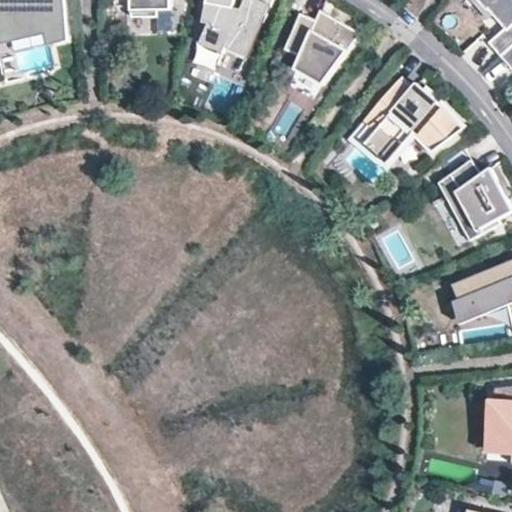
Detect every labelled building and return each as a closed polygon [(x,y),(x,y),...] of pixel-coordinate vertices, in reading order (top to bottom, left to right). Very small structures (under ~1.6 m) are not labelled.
[(0,0),(0,44),(47,30),(48,30),(47,25),(63,19),(60,0),(0,0)] [(112,0),(112,3),(130,2),(142,13),(155,13),(155,6),(169,6),(168,0),(112,0)] [(224,50),(246,60),(255,39),(249,37),(255,22),(262,25),(272,0),(244,0),(243,3),(236,0),(205,0),(200,24),(207,25),(198,46),(222,56),(224,50)] [(511,0),(472,0),(484,13),(485,12),(502,30),(486,45),(498,58),(511,45),(511,0)] [(142,13),(130,2),(130,14),(142,13)] [(326,19),(329,12),(321,9),(318,15),(326,19)] [(363,31),(329,12),(326,19),(318,15),(317,18),(301,12),(286,47),(301,54),(296,67),(324,83),(363,31)] [(65,43),(63,19),(47,25),(48,30),(47,30),(51,46),(65,43)] [(511,45),(498,58),(510,71),(511,68),(511,45)] [(0,75),(4,85),(19,80),(11,58),(0,62),(0,75)] [(465,129),(440,105),(441,104),(434,98),(424,90),(418,85),(412,91),(401,82),(366,122),(378,132),(366,145),(389,165),(417,132),(435,150),(465,129)] [(424,90),(434,98),(437,94),(428,86),(424,90)] [(440,105),(465,129),(469,126),(444,101),(441,104),(440,105)] [(378,132),(366,122),(350,142),(388,174),(417,140),(432,153),(435,150),(417,132),(389,165),(366,145),(378,132)] [(470,161),(437,184),(468,243),(499,225),(496,221),(511,213),(503,196),(498,198),(493,187),(497,185),(489,168),(480,175),(470,161)] [(511,261),(451,287),(462,314),(507,311),(510,321),(511,330),(511,261)] [(466,324),(510,321),(507,311),(462,314),(466,324)] [(511,382),(493,384),(492,401),(483,400),(481,422),(492,423),(506,424),(511,431),(511,445),(510,460),(511,460),(511,382)] [(511,445),(511,431),(506,424),(492,423),(490,444),(511,445)] [(491,483),(488,495),(501,498),(504,486),(491,483)]
